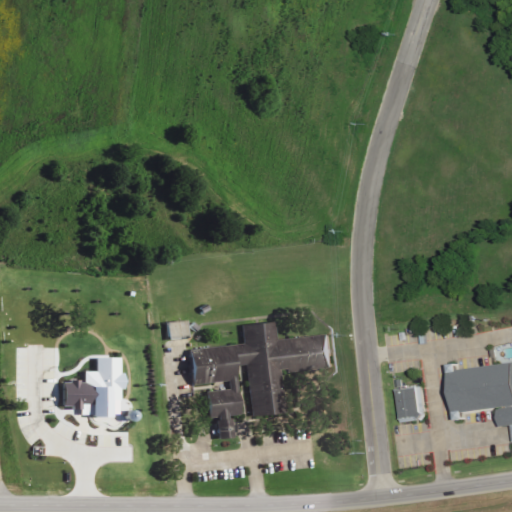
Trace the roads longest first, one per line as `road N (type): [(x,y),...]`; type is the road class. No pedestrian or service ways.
road 1 (tertiary): [(511,480),(301,507),(0,509)]
road 2 (residential): [(425,0),(364,205),(362,279),(382,501)]
